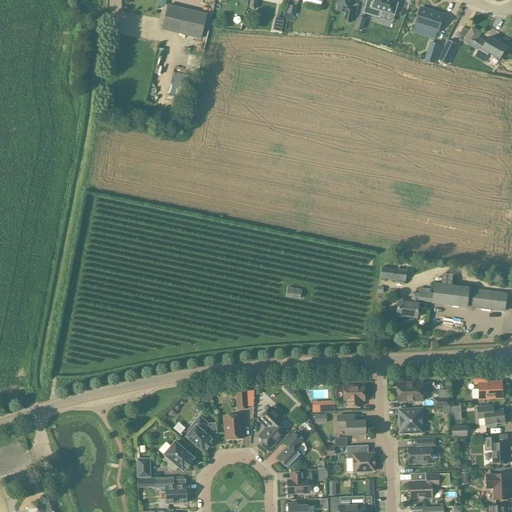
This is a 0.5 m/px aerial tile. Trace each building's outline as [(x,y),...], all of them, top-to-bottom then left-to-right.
[(256,10),(258,0),(256,0),(250,0),(249,8),(256,10)] [(377,0),(365,0),(362,12),(385,19),(386,13),(393,15),(397,0),(379,0),(377,0)] [(207,13),(168,3),(162,27),(201,36),(207,13)] [(296,16),(298,7),(289,5),(287,14),(296,16)] [(441,16),(419,5),(411,20),(433,31),(441,16)] [(347,10),(344,23),(350,25),(353,12),(347,10)] [(356,27),(362,29),(365,19),(359,17),(356,27)] [(469,31),(457,24),(451,34),(487,55),(488,53),(499,59),(506,48),(488,37),(485,42),(477,38),(480,33),(471,28),(469,31)] [(456,45),(448,41),(438,61),(446,64),(456,45)] [(440,45),(430,42),(425,60),(434,63),(440,45)] [(406,273),(407,265),(389,262),(388,268),(381,267),(380,279),(405,282),(406,273)] [(452,285),(454,274),(442,273),(441,284),(452,285)] [(432,295),(431,303),(431,304),(467,308),(467,307),(505,312),(507,294),(470,289),(470,288),(434,283),(432,295)] [(299,300),(302,289),(287,286),(285,297),(299,300)] [(431,303),(432,295),(430,295),(431,289),(419,287),(418,293),(412,292),(411,300),(400,298),(400,302),(398,302),(396,315),(417,318),(418,309),(418,304),(419,301),(431,303)] [(487,383),(486,376),(474,376),(474,384),(478,384),(478,399),(502,398),(501,382),(487,383)] [(398,402),(422,401),(421,383),(397,384),(398,402)] [(361,407),(361,401),(364,401),(363,385),(343,386),(344,401),(345,401),(345,407),(361,407)] [(237,410),(248,409),(247,390),(236,391),(237,410)] [(202,395),(203,403),(213,401),(212,393),(202,395)] [(433,408),(451,407),(450,397),(433,399),(433,408)] [(310,406),(310,409),(313,409),(313,412),(323,411),(323,404),(313,404),(313,406),(310,406)] [(286,418),(274,405),(271,408),(270,408),(258,420),(267,428),(258,437),(270,448),(287,431),(280,424),(286,418)] [(490,411),(489,407),(477,408),(478,419),(484,418),(485,425),(504,423),(503,410),(490,411)] [(399,434),(423,433),(422,409),(398,410),(399,434)] [(315,423),(327,423),(327,415),(315,416),(315,423)] [(237,441),(237,439),(241,439),(240,427),(242,427),(242,416),(224,417),(226,440),(230,439),(230,441),(232,442),(236,442),(237,441)] [(351,422),(351,416),(337,416),(338,428),(346,428),(347,435),(365,435),(365,422),(351,422)] [(207,449),(211,444),(209,443),(212,439),(202,431),(208,424),(200,417),(188,430),(190,432),(186,437),(202,451),(205,448),(207,449)] [(452,437),(467,437),(467,426),(451,427),(452,437)] [(297,462),(301,459),(300,454),(295,449),(302,442),(293,433),(283,443),(288,448),(277,459),(287,468),(293,462),(297,462)] [(497,444),(497,438),(485,439),(485,445),(492,445),(493,464),(507,464),(506,444),(497,444)] [(408,464),(432,463),(431,447),(435,447),(434,439),(422,440),(422,447),(408,448),(408,464)] [(188,468),(191,464),(190,463),(194,458),(175,442),(164,455),(166,457),(164,460),(175,470),(178,467),(183,471),(186,467),(188,468)] [(367,454),(364,452),(364,446),(347,447),(347,459),(353,459),(354,472),(355,472),(358,474),(362,474),(365,471),(375,471),(374,454),(367,454)] [(327,456),(335,456),(335,447),(326,447),(327,456)] [(138,477),(150,477),(149,459),(137,459),(138,477)] [(318,471),(327,471),(326,461),(321,462),(321,466),(318,466),(318,471)] [(288,494),(308,494),(307,485),(312,484),(312,473),(299,474),(300,480),(287,480),(288,494)] [(410,502),(424,501),(423,500),(432,499),(432,487),(439,487),(438,474),(426,475),(426,482),(409,483),(410,502)] [(505,482),(505,475),(508,475),(486,475),(486,488),(493,488),(494,500),(509,500),(508,482),(505,482)] [(174,487),(173,480),(156,480),(156,488),(166,488),(166,504),(187,503),(186,486),(174,487)] [(52,511),(49,500),(41,496),(38,501),(31,502),(27,508),(28,511),(52,511)] [(363,497),(351,497),(351,506),(351,511),(366,511),(367,511),(372,510),(372,496),(363,497)] [(351,511),(351,506),(351,497),(340,498),(330,498),(330,511),(336,511),(351,511)]
